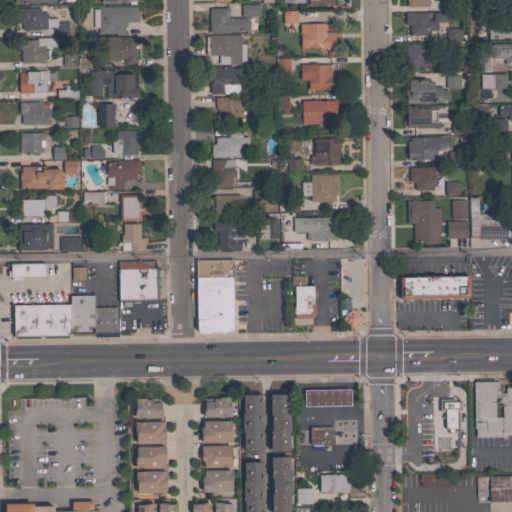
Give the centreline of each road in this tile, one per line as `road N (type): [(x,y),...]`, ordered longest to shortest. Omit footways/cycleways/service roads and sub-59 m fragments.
road 1 (residential): [(181,358),(175,0)]
road 2 (residential): [(379,355),(373,0)]
road 3 (secondary): [(323,356),(53,360)]
road 4 (residential): [(379,355),(381,511)]
